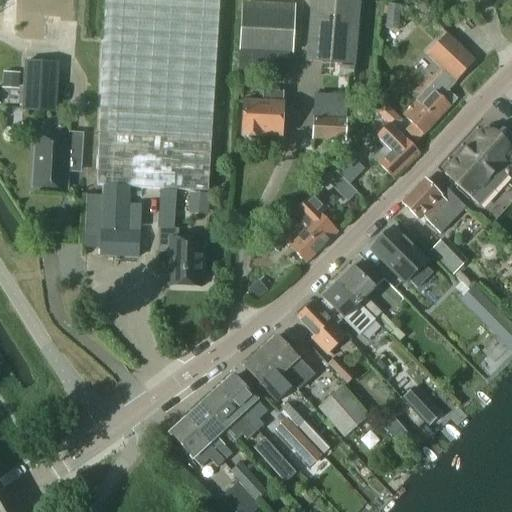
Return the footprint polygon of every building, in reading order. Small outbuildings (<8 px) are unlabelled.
[(219,0),(108,0),(97,186),(104,187),(101,231),(120,231),(120,233),(101,233),(101,257),(138,258),(138,234),(125,233),(125,231),(127,231),(130,188),(207,193),(219,0)] [(354,65),(359,0),(310,0),(306,61),(354,65)] [(292,53),(294,14),(242,11),(239,51),(240,50),(238,75),(275,77),(287,69),(288,53),(292,53)] [(431,86),(415,103),(403,115),(413,124),(405,132),(416,143),(435,123),(457,101),(446,91),(455,81),(456,82),(474,62),(447,37),(428,57),(444,73),(435,82),(431,86)] [(55,113),(57,64),(25,63),(22,111),(55,113)] [(3,72),(3,88),(17,88),(18,73),(3,72)] [(281,138),(283,93),(263,92),(262,103),(243,102),(242,138),(261,139),(261,137),(281,138)] [(345,141),(347,97),(314,95),(313,120),(314,120),(312,140),(345,141)] [(393,113),(386,121),(394,129),(401,121),(393,113)] [(417,154),(389,126),(375,140),(384,149),(373,159),(392,179),(417,154)] [(511,150),(494,134),(488,128),(487,127),(486,128),(484,131),(444,175),(478,206),(505,175),(507,177),(509,174),(508,172),(511,167),(511,150)] [(80,171),(83,135),(68,134),(68,143),(36,141),(33,188),(66,190),(67,170),(80,171)] [(359,174),(343,159),(333,168),(344,179),(349,184),(359,174)] [(335,188),(344,179),(333,168),(325,177),(335,188)] [(465,208),(443,187),(437,194),(424,181),(402,204),(418,220),(422,217),(440,235),(465,208)] [(337,234),(321,217),(334,205),(319,190),(290,218),(321,249),(337,234)] [(321,249),(290,218),(266,241),(276,252),(285,243),(306,264),(321,249)] [(392,229),(371,250),(405,284),(408,280),(417,289),(431,275),(422,266),(426,263),(392,229)] [(200,289),(202,241),(178,240),(178,230),(158,230),(157,254),(169,254),(168,288),(200,289)] [(463,265),(440,243),(430,253),(453,275),(463,265)] [(381,314),(365,298),(383,282),(366,265),(357,274),(350,267),(342,275),(344,277),(337,283),(374,321),(375,320),(398,343),(404,338),(381,314)] [(374,321),(337,283),(329,291),(328,289),(320,297),(323,301),(316,307),(336,328),(343,321),(358,336),(374,321)] [(257,285),(247,293),(256,304),(266,295),(257,285)] [(474,289),(464,298),(483,318),(493,308),(474,289)] [(344,338),(330,323),(312,304),(296,319),(313,337),(311,340),(326,355),(344,338)] [(276,337),(260,353),(281,375),(293,387),(294,388),(310,373),(309,372),(298,361),(298,360),(276,337)] [(243,368),(243,369),(264,391),(265,390),(277,402),(293,387),(281,375),(260,353),(243,368)] [(352,377),(335,359),(328,366),(345,384),(352,377)] [(394,372),(385,382),(401,398),(410,388),(394,372)] [(232,377),(217,391),(255,433),(262,427),(257,421),(266,413),(255,401),(232,377)] [(368,418),(342,388),(318,409),(344,439),(368,418)] [(217,391),(200,406),(222,431),(223,430),(234,442),(243,434),(248,440),(255,433),(217,391)] [(420,403),(412,411),(420,419),(428,411),(420,403)] [(286,405),(279,412),(296,430),(303,423),(286,405)] [(215,438),(222,431),(200,406),(186,420),(224,462),(231,455),(215,438)] [(285,419),(273,430),(297,455),(309,444),(285,419)] [(186,420),(169,435),(192,459),(200,468),(209,460),(217,469),(224,462),(186,420)] [(393,420),(384,428),(399,446),(408,438),(393,420)] [(264,440),(254,448),(270,466),(280,458),(264,440)] [(266,491),(240,463),(230,472),(256,501),(266,491)] [(238,485),(222,499),(234,511),(256,511),(259,509),(238,485)]
